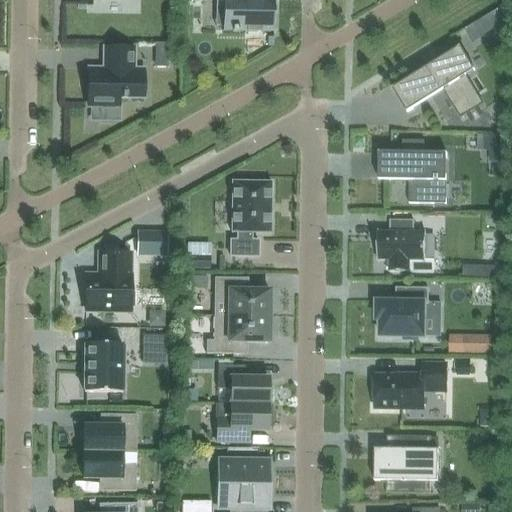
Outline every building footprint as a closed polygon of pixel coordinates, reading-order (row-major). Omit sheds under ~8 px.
[(260,0),(214,0),(215,2),(222,2),(221,31),(231,32),(231,34),(238,34),(238,32),(273,32),(273,1),(261,1),(260,0)] [(460,48),(458,44),(436,58),(436,59),(438,59),(439,61),(392,90),(407,114),(443,92),(456,114),(480,99),(466,77),(475,71),(460,48)] [(132,50),(104,49),(104,71),(88,71),(87,107),(118,107),(118,99),(142,99),(142,72),(132,72),(132,50)] [(425,142),(402,142),(402,154),(379,154),(378,182),(409,182),(409,205),(434,205),(434,183),(439,183),(439,182),(446,182),(447,155),(424,154),(425,142)] [(270,234),(270,184),(231,183),(230,234),(236,234),(236,242),(229,242),(229,258),(257,258),(257,242),(250,242),(250,234),(270,234)] [(413,222),(389,222),(389,234),(377,234),(377,262),(389,262),(389,274),(409,274),(409,262),(425,262),(425,234),(413,234),(413,222)] [(166,235),(136,235),(136,255),(166,255),(166,235)] [(128,255),(99,254),(99,278),(85,278),(84,310),(130,311),(130,308),(133,308),(133,295),(130,295),(131,279),(127,279),(128,255)] [(186,305),(210,304),(209,277),(185,277),(186,305)] [(265,277),(265,294),(277,294),(277,277),(265,277)] [(268,318),(269,296),(240,295),(240,280),(213,279),(213,317),(268,318)] [(403,304),(376,303),(376,321),(380,321),(380,337),(402,338),(402,342),(418,342),(418,338),(424,338),(424,306),(427,306),(428,290),(404,290),(403,304)] [(268,344),(268,318),(213,317),(212,342),(205,342),(205,355),(239,356),(239,344),(268,344)] [(142,336),(142,351),(166,352),(166,337),(142,336)] [(84,346),(83,393),(121,394),(122,346),(84,346)] [(196,383),(213,382),(212,365),(195,366),(196,383)] [(423,366),(423,378),(375,377),(375,409),(423,410),(423,392),(446,392),(446,366),(423,366)] [(247,379),(243,376),(244,367),(216,367),(216,390),(229,391),(229,405),(267,406),(267,380),(247,379)] [(267,406),(229,405),(216,405),(215,443),(241,444),(241,431),(267,432),(267,425),(270,425),(273,423),(273,415),(270,412),(267,412),(267,406)] [(82,427),(82,453),(121,454),(121,455),(135,455),(136,416),(105,416),(104,428),(82,427)] [(438,483),(438,451),(430,451),(430,438),(386,437),(386,450),(374,450),(374,482),(386,482),(386,494),(430,495),(430,483),(438,483)] [(121,454),(82,453),(82,480),(104,480),(104,492),(134,493),(135,467),(121,466),(121,455),(121,454)] [(265,507),(266,466),(250,466),(250,460),(233,460),(233,465),(216,465),(215,506),(265,507)] [(144,511),(164,511),(165,505),(145,503),(144,511)]
